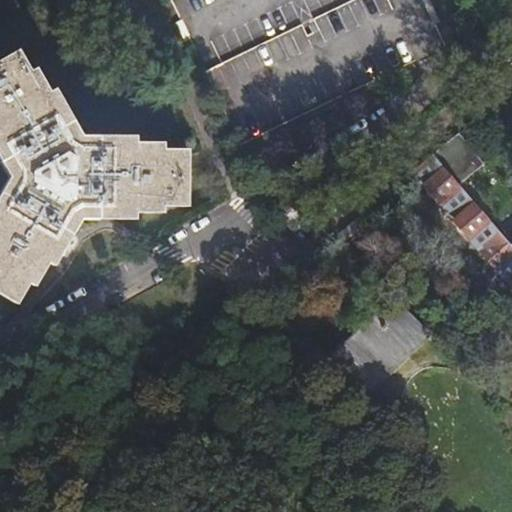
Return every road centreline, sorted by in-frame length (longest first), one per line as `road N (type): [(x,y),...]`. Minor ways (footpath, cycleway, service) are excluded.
road 1 (track): [(251,285),(0,451)]
road 2 (residential): [(511,68),(283,260)]
road 3 (track): [(107,511),(262,511)]
